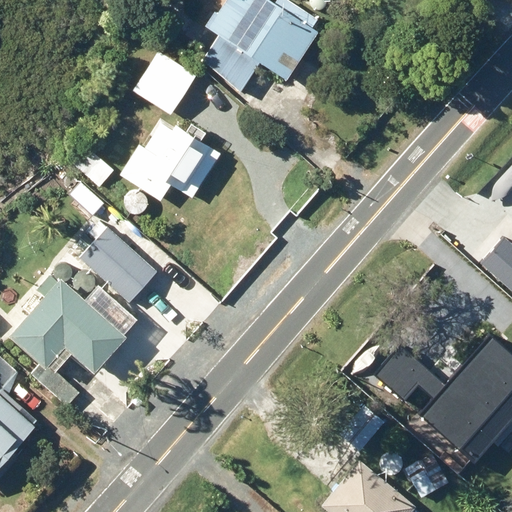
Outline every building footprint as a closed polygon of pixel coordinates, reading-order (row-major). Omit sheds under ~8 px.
[(223,0),(208,25),(219,32),(202,59),(239,88),(259,57),(286,75),(317,26),(311,22),(316,14),(293,0),(223,0)] [(158,46),(131,85),(168,110),(194,71),(158,46)] [(197,134),(200,128),(190,122),(185,129),(162,114),(140,148),(137,146),(121,171),(159,195),(169,179),(190,193),(219,148),(197,134)] [(114,168),(84,141),(69,158),(99,185),(114,168)] [(75,180),(67,188),(76,197),(84,189),(75,180)] [(472,252),(501,277),(511,264),(511,238),(495,224),(472,252)] [(132,226),(122,237),(147,259),(157,248),(132,226)] [(95,235),(78,254),(126,298),(143,279),(95,235)] [(61,271),(9,329),(45,361),(47,359),(54,365),(71,346),(93,367),(126,330),(61,271)] [(511,350),(475,424),(487,431),(511,381),(511,350)] [(0,355),(0,470),(18,453),(11,445),(38,419),(9,388),(11,387),(8,384),(18,374),(0,355)] [(383,417),(362,400),(338,429),(359,446),(383,417)] [(469,437),(448,460),(474,485),(495,461),(469,437)] [(358,455),(320,502),(332,511),(407,511),(416,502),(358,455)] [(403,464),(420,494),(434,486),(417,456),(403,464)] [(511,511),(511,497),(503,490),(492,503),(503,511),(511,511)]
